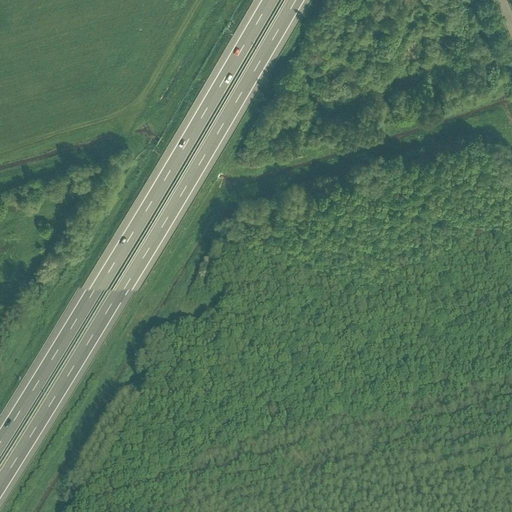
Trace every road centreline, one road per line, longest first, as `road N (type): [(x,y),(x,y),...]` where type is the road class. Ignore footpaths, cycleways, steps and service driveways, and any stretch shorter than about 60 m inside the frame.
road 1 (motorway): [(0,486),(292,0)]
road 2 (motorway): [(266,0),(0,444)]
